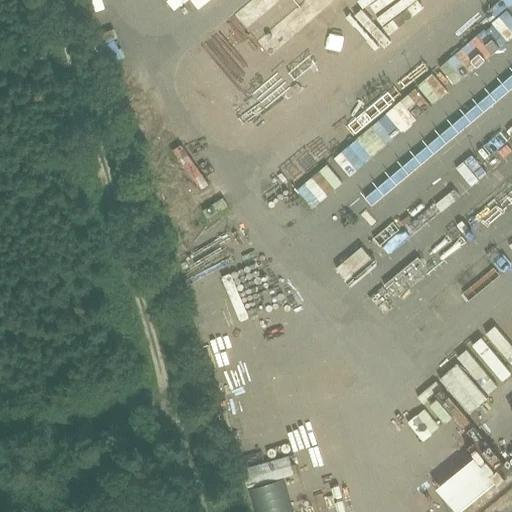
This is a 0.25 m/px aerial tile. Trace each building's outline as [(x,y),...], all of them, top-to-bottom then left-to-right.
[(164,0),(173,11),(186,1),(193,11),(207,0),(164,0)] [(223,40),(239,27),(226,12),(211,25),(223,40)] [(466,40),(420,83),(436,100),(482,57),(466,40)] [(378,145),(426,105),(413,88),(393,104),(400,112),(394,118),(388,110),(371,124),(382,138),(376,143),(378,145)] [(310,153),(320,143),(330,154),(356,131),(348,122),(329,139),(308,116),(291,131),(310,153)] [(328,327),(279,335),(285,370),(314,365),(312,350),(331,346),(328,327)] [(349,395),(303,408),(316,453),(362,440),(349,395)] [(426,511),(451,511),(485,480),(462,455),(407,507),(412,511),(419,511),(423,508),(426,511)] [(239,475),(250,511),(272,511),(298,504),(284,461),(239,475)]
